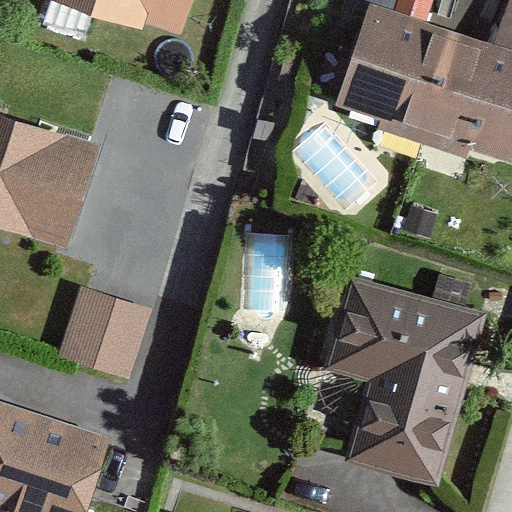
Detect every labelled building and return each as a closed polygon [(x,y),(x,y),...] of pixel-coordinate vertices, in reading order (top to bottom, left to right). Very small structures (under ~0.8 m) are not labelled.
[(57,0),(181,37),(191,0),(57,0)] [(511,53),(374,10),(341,114),(511,168),(511,53)] [(97,138),(0,105),(0,218),(63,239),(97,138)] [(483,306),(350,269),(326,357),(366,368),(344,449),(437,475),(483,306)] [(140,303),(71,279),(46,351),(115,374),(140,303)] [(86,511),(110,437),(0,403),(0,511),(86,511)]
